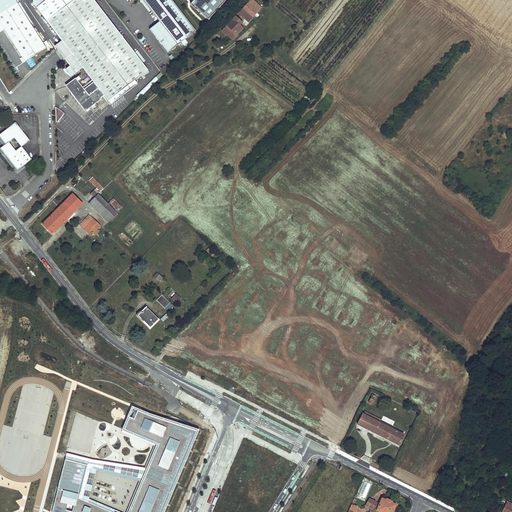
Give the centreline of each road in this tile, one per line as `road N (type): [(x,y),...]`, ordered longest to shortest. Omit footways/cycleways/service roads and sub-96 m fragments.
road 1 (tertiary): [(0,203),(93,323),(166,373)]
road 2 (track): [(424,500),(451,453),(485,345),(511,310)]
